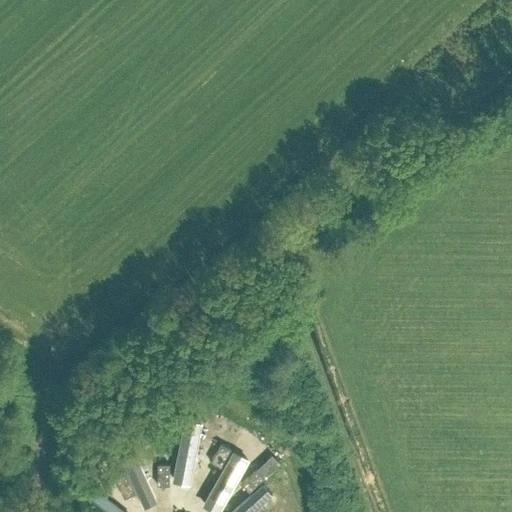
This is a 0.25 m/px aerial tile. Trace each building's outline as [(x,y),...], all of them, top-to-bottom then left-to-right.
[(203,422),(187,418),(175,480),(191,483),(203,422)] [(221,466),(231,448),(221,442),(210,460),(221,466)] [(136,453),(123,459),(143,503),(144,506),(157,500),(136,453)] [(207,498),(219,505),(244,460),(231,454),(208,496),(207,498)] [(169,484),(170,463),(158,463),(157,484),(169,484)] [(249,491),(265,477),(257,468),(241,482),(249,491)] [(135,492),(127,473),(116,478),(124,497),(135,492)] [(271,493),(262,483),(229,511),(250,511),(254,509),(257,511),(261,511),(265,509),(260,504),(271,493)]
